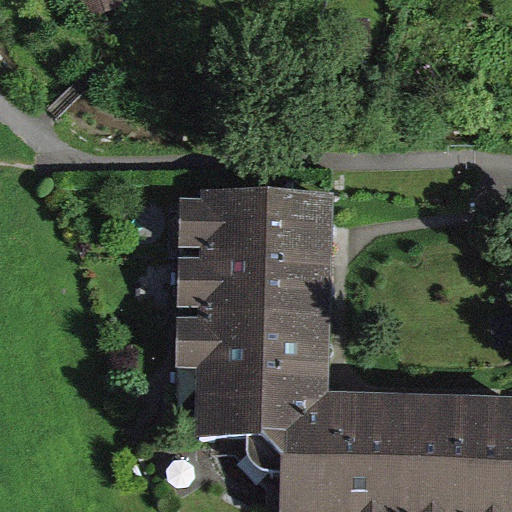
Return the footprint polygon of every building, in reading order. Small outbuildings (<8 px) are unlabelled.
[(165,207),(165,256),(311,256),(311,198),(181,198),(181,207),(165,207)] [(165,256),(165,320),(312,320),(311,256),(165,256)] [(312,374),(312,320),(165,320),(166,374),(182,374),(312,374)] [(311,397),(312,374),(182,374),(181,434),(249,435),(270,454),(269,511),(348,511),(348,397),(311,397)] [(348,397),(348,511),(402,511),(402,397),(348,397)] [(402,397),(402,511),(456,511),(456,397),(402,397)] [(456,397),(456,511),(507,511),(508,398),(456,397)]
